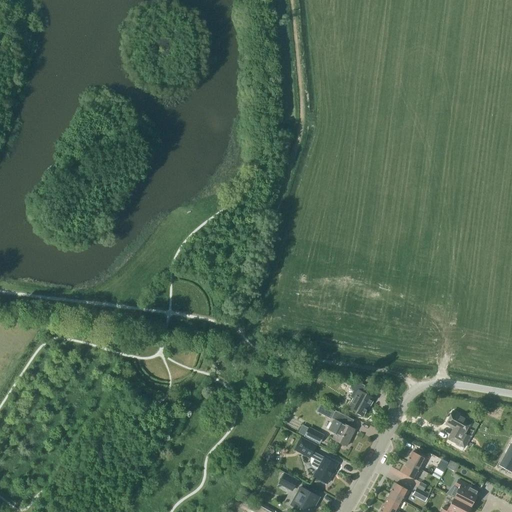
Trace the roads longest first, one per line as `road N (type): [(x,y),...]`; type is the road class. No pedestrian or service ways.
road 1 (track): [(242,330),(304,128),(292,0)]
road 2 (track): [(416,390),(395,373),(253,349),(242,330)]
road 3 (unclassified): [(344,511),(416,390)]
